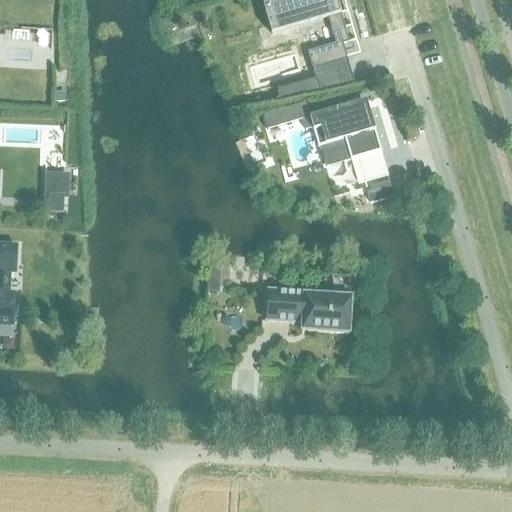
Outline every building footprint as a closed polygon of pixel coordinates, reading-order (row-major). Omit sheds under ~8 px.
[(271,36),(340,16),(335,0),(286,0),(262,7),(271,36)] [(316,80),(302,84),(306,95),(353,85),(342,44),(307,54),(312,70),(313,69),(316,80)] [(279,99),(276,100),(276,102),(298,97),(294,86),(277,91),(279,99)] [(305,105),(263,117),(267,132),(302,121),(306,132),(312,130),(318,149),(320,148),(326,169),(351,162),(380,153),(368,110),(353,114),(351,107),(309,119),(305,105)] [(391,189),(366,195),(370,207),(394,200),(391,189)] [(48,195),(47,209),(47,214),(63,215),(64,196),(48,195)] [(0,326),(12,327),(14,296),(8,295),(9,274),(15,275),(16,248),(0,246),(0,326)] [(227,292),(227,268),(213,268),(213,292),(227,292)] [(265,323),(307,325),(307,333),(349,336),(351,299),(329,298),(326,294),(323,293),(319,293),(315,294),(312,297),(304,297),(305,295),(267,292),(265,323)] [(6,348),(21,349),(22,334),(7,333),(6,348)]
